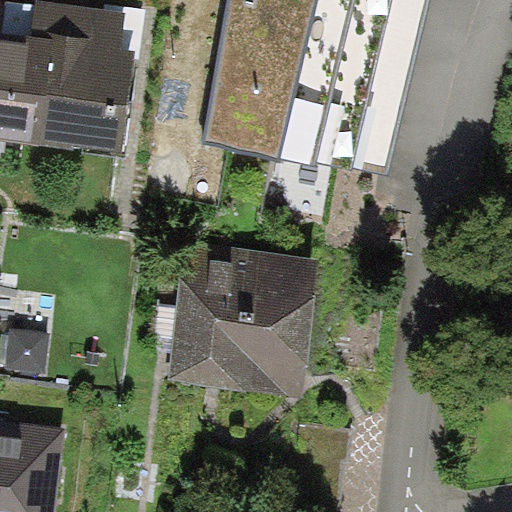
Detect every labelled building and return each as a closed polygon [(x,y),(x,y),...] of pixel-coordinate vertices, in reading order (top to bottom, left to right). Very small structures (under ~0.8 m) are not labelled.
[(229,0),(199,152),(279,168),(280,163),(315,170),(316,166),(353,173),(353,170),(392,178),(428,0),(229,0)] [(128,15),(36,4),(32,42),(0,37),(0,142),(123,157),(135,58),(123,56),(128,15)] [(319,263),(186,247),(169,383),(212,389),(302,399),(319,263)] [(50,335),(10,332),(6,372),(46,376),(50,335)] [(0,511),(56,511),(66,430),(0,422),(0,511)] [(353,430),(291,423),(288,450),(281,450),(273,511),(336,511),(342,462),(349,462),(353,430)]
